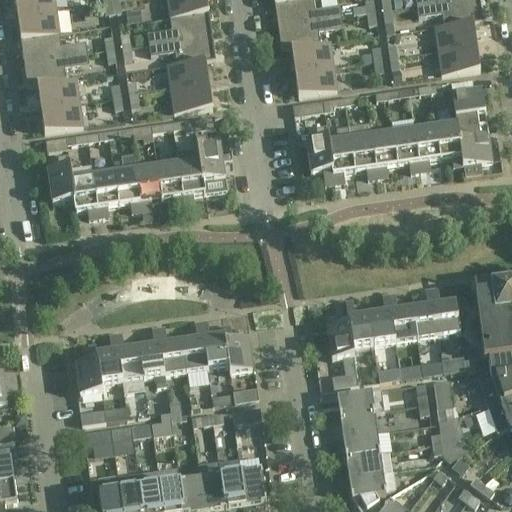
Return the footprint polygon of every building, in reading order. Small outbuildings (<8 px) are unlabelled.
[(57,16),(54,0),(14,0),(18,21),(57,16)] [(112,7),(110,0),(102,0),(104,8),(112,7)] [(209,18),(206,0),(166,0),(170,24),(209,18)] [(314,4),(313,0),(273,0),(275,9),(314,4)] [(480,4),(479,0),(421,0),(415,1),(417,13),(480,4)] [(390,3),(381,4),(383,17),(392,16),(390,3)] [(316,15),(314,4),(275,9),(279,33),(342,23),(340,12),(316,15)] [(484,28),(480,4),(417,13),(419,24),(443,20),(445,33),(435,34),(435,35),(474,29),(484,28)] [(376,19),(374,5),(366,7),(366,11),(353,13),(354,21),(367,20),(376,19)] [(122,19),(120,6),(112,7),(114,20),(122,19)] [(114,20),(112,7),(104,8),(106,21),(114,20)] [(60,39),(57,16),(18,21),(21,45),(60,39)] [(394,29),(392,16),(383,17),(385,30),(394,29)] [(213,42),(209,18),(170,24),(172,36),(147,39),(149,51),(213,42)] [(378,33),(376,19),(367,20),(369,34),(378,33)] [(343,34),(342,23),(279,33),(282,57),(292,55),(321,52),(321,50),(319,38),(343,34)] [(477,52),(474,29),(435,35),(438,57),(477,52)] [(62,52),(60,39),(21,45),(25,68),(88,58),(86,48),(62,52)] [(130,40),(121,42),(123,55),(131,53),(130,40)] [(216,66),(213,42),(149,51),(151,62),(175,59),(177,71),(206,67),(206,68),(216,66)] [(115,55),(113,43),(104,44),(106,56),(115,55)] [(334,73),(331,49),(321,50),(321,52),(292,55),(295,78),(334,73)] [(397,50),(388,52),(390,64),(399,63),(397,50)] [(481,77),(477,52),(438,57),(442,82),(481,77)] [(133,66),(131,53),(123,55),(124,67),(133,66)] [(383,66),(381,53),(372,54),(374,67),(383,66)] [(117,68),(115,55),(106,56),(108,69),(117,68)] [(90,71),(88,58),(25,68),(28,93),(38,92),(38,91),(67,87),(65,74),(90,71)] [(401,76),(399,63),(390,64),(392,77),(401,76)] [(385,78),(383,66),(374,67),(376,79),(385,78)] [(210,90),(206,68),(206,67),(177,71),(167,73),(170,96),(210,90)] [(338,97),(334,73),(295,78),(299,103),(338,97)] [(77,85),(67,87),(38,91),(38,92),(41,114),(80,109),(77,85)] [(136,88),(127,89),(130,103),(138,101),(136,88)] [(213,115),(210,90),(170,96),(174,121),(213,115)] [(122,103),(120,91),(111,91),(113,104),(122,103)] [(443,98),(442,91),(430,92),(431,100),(443,98)] [(431,100),(430,92),(418,94),(419,102),(431,100)] [(482,94),(453,98),(452,98),(457,130),(457,135),(487,131),(482,94)] [(400,105),(399,97),(388,98),(389,106),(400,105)] [(389,106),(388,98),(375,100),(377,108),(389,106)] [(142,126),(138,101),(130,103),(132,115),(133,127),(142,126)] [(124,115),(122,103),(113,104),(116,117),(124,115)] [(358,111),(356,103),(345,104),(346,112),(358,111)] [(346,112),(345,104),(324,107),(326,119),(334,118),(334,114),(346,112)] [(326,119),(324,107),(293,112),(295,124),(326,119)] [(84,134),(80,109),(41,114),(45,139),(84,134)] [(216,135),(214,123),(194,126),(196,138),(216,135)] [(196,138),(194,126),(173,129),(174,137),(185,136),(186,139),(196,138)] [(174,137),(173,129),(161,131),(152,132),(153,140),(174,137)] [(378,185),(372,142),(370,130),(349,133),(355,178),(366,177),(368,186),(378,185)] [(463,172),(457,135),(457,130),(436,133),(441,166),(452,165),(453,174),(463,172)] [(493,168),(487,131),(457,135),(463,172),(493,168)] [(152,132),(142,134),(131,135),(132,143),(153,140),(152,132)] [(329,148),(330,148),(327,132),(316,134),(318,146),(306,148),(311,181),(323,179),(325,192),(335,191),(329,148)] [(355,178),(349,133),(336,135),(338,147),(330,148),(329,148),(335,191),(345,189),(344,180),(355,178)] [(441,166),(436,133),(415,136),(421,178),(431,177),(429,168),(441,166)] [(111,146),(132,143),(131,135),(110,138),(111,146)] [(421,178),(415,136),(393,139),(398,172),(409,171),(411,180),(421,178)] [(111,146),(110,138),(89,141),(90,149),(111,146)] [(398,172),(393,139),(372,142),(378,185),(388,183),(387,174),(398,172)] [(90,149),(89,141),(75,143),(77,151),(90,149)] [(207,141),(196,143),(198,155),(205,200),(227,197),(220,152),(209,153),(207,141)] [(68,156),(67,144),(46,147),(48,159),(68,156)] [(198,155),(177,158),(179,170),(185,212),(195,211),(194,202),(205,200),(198,155)] [(75,206),(71,173),(69,161),(58,163),(60,175),(48,176),(53,209),(74,207),(75,206)] [(143,218),(137,176),(134,161),(121,163),(124,178),(115,179),(120,213),(131,211),(132,219),(143,218)] [(100,224),(94,182),(92,170),(71,173),(75,206),(74,207),(76,218),(88,217),(89,226),(100,224)] [(185,212),(179,170),(158,173),(163,206),(174,205),(175,213),(185,212)] [(163,206),(158,173),(137,176),(143,218),(152,217),(151,208),(163,206)] [(120,213),(115,179),(94,182),(100,224),(110,223),(109,214),(120,213)] [(511,286),(491,289),(492,297),(476,299),(480,334),(497,332),(496,325),(511,323),(511,286)] [(461,340),(456,308),(441,310),(439,294),(432,295),(439,343),(461,340)] [(439,343),(432,295),(426,296),(428,312),(413,314),(417,347),(439,343)] [(417,347),(413,314),(398,316),(396,300),(389,301),(396,350),(417,347)] [(396,350),(389,301),(383,302),(385,318),(370,320),(375,353),(396,350)] [(375,353),(370,320),(355,322),(353,306),(347,307),(354,356),(375,353)] [(354,356),(347,307),(346,307),(347,315),(341,316),(343,332),(328,334),(332,367),(344,365),(347,382),(333,384),(334,396),(359,393),(354,356)] [(511,359),(511,323),(496,325),(497,332),(480,334),(484,364),(511,359)] [(229,373),(225,341),(210,343),(208,327),(202,328),(208,376),(229,373)] [(197,345),(182,347),(187,380),(189,380),(190,393),(209,391),(207,377),(208,376),(202,328),(195,329),(197,345)] [(231,331),(223,333),(225,341),(229,373),(230,373),(231,381),(253,378),(248,345),(233,347),(231,331)] [(187,380),(182,347),(167,349),(165,333),(159,334),(166,383),(187,380)] [(166,383),(159,334),(152,335),(154,351),(140,353),(144,386),(166,383)] [(144,386),(140,353),(125,355),(123,339),(116,340),(123,389),(144,386)] [(123,389),(116,340),(110,341),(112,357),(97,359),(102,392),(123,389)] [(103,400),(102,392),(97,359),(96,351),(88,352),(91,368),(76,370),(80,403),(103,400)] [(511,359),(484,364),(484,365),(489,364),(492,383),(511,380),(511,359)] [(465,365),(443,368),(444,380),(466,377),(465,367),(465,365)] [(475,378),(473,366),(465,367),(466,379),(475,378)] [(442,368),(432,370),(434,381),(444,380),(442,368)] [(422,384),(421,375),(407,377),(408,385),(422,384)] [(15,379),(0,381),(0,414),(9,413),(7,403),(19,401),(15,379)] [(511,404),(511,380),(492,383),(478,385),(484,401),(488,413),(511,404)] [(454,414),(450,388),(434,390),(437,416),(439,429),(447,427),(445,415),(454,414)] [(426,391),(416,392),(419,413),(428,411),(426,391)] [(259,407),(258,395),(233,399),(235,411),(259,407)] [(383,397),(371,399),(339,403),(340,412),(339,412),(341,424),(374,419),(386,417),(383,397)] [(232,401),(212,404),(213,414),(234,411),(232,401)] [(511,404),(488,413),(498,441),(509,434),(511,432),(511,404)] [(430,422),(428,411),(419,413),(421,423),(430,422)] [(125,414),(105,417),(107,429),(127,426),(125,414)] [(260,415),(233,419),(235,432),(262,428),(260,415)] [(107,429),(105,417),(81,421),(83,432),(107,429)] [(182,428),(181,418),(171,420),(172,429),(182,428)] [(377,440),(374,419),(341,424),(342,435),(346,435),(346,439),(344,439),(345,444),(377,440)] [(174,442),(172,429),(171,420),(161,421),(162,430),(152,431),(154,444),(154,445),(174,442)] [(224,430),(222,421),(212,422),(214,431),(224,430)] [(214,431),(212,422),(203,423),(204,433),(214,431)] [(449,439),(447,427),(439,429),(440,440),(449,439)] [(152,431),(141,432),(132,434),(133,443),(134,446),(154,444),(152,431)] [(13,432),(0,433),(0,450),(16,448),(13,432)] [(134,446),(133,443),(132,434),(111,437),(113,449),(134,446)] [(113,449),(111,437),(84,440),(86,453),(113,449)] [(380,460),(377,440),(345,444),(346,449),(348,449),(349,453),(345,453),(347,465),(380,460)] [(431,442),(433,452),(442,451),(441,441),(431,442)] [(443,461),(442,451),(433,452),(434,462),(443,461)] [(383,480),(380,460),(347,465),(348,476),(352,475),(352,479),(350,480),(351,485),(383,480)] [(0,466),(0,489),(14,487),(11,465),(0,466)] [(246,511),(241,479),(240,467),(219,470),(225,511),(246,511)] [(225,511),(219,470),(219,469),(199,471),(200,485),(202,485),(204,511),(225,511)] [(184,511),(181,488),(179,475),(159,478),(163,511),(184,511)] [(262,476),(241,479),(246,511),(249,511),(267,510),(262,476)] [(443,491),(448,484),(440,477),(434,485),(443,491)] [(163,511),(159,478),(138,481),(142,511),(163,511)] [(395,478),(383,480),(351,485),(352,490),(354,489),(354,493),(351,494),(352,506),(353,506),(356,511),(375,511),(381,509),(376,502),(386,501),(397,496),(395,478)] [(142,511),(138,481),(119,484),(120,496),(122,511),(142,511)] [(122,511),(120,496),(119,484),(90,488),(94,511),(101,511),(122,511)] [(481,498),(486,492),(476,484),(471,490),(481,498)] [(204,511),(202,485),(200,485),(181,488),(184,511),(204,511)] [(18,509),(14,487),(0,489),(0,511),(4,511),(5,511),(18,509)] [(495,499),(486,492),(481,498),(490,505),(495,499)] [(467,509),(472,502),(464,496),(459,503),(467,509)] [(470,511),(477,511),(480,508),(472,502),(467,509),(470,511)]
